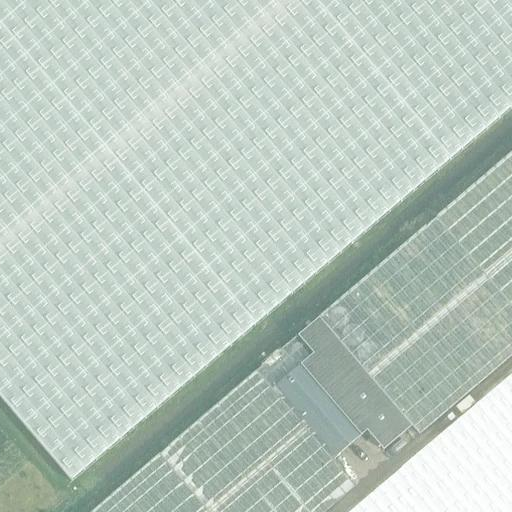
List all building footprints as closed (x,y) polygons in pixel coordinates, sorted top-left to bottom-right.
[(511,0),(0,0),(0,396),(72,482),(261,320),(260,319),(416,186),(414,184),(511,100),(511,0)] [(410,427),(418,436),(511,356),(511,152),(431,222),(318,319),(410,427)] [(318,319),(318,318),(296,336),(259,370),(335,457),(335,458),(366,432),(382,450),(410,427),(318,319)] [(259,370),(256,372),(92,511),(325,511),(355,487),(331,460),(335,457),(259,370)] [(511,511),(511,373),(431,441),(401,467),(401,468),(349,511),(511,511)]
